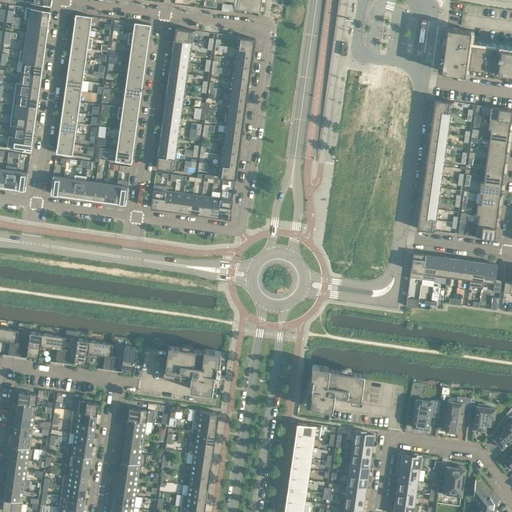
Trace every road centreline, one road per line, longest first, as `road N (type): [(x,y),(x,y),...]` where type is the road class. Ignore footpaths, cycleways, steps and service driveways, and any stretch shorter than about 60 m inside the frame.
road 1 (residential): [(0,363),(117,380),(98,511)]
road 2 (tertiary): [(265,305),(232,511)]
road 3 (tertiary): [(254,511),(284,307)]
road 4 (residential): [(67,0),(35,203)]
road 5 (residential): [(164,15),(136,218)]
road 6 (residential): [(266,30),(239,228)]
road 7 (tertiary): [(292,171),(315,0)]
road 8 (residential): [(399,236),(420,81)]
road 9 (residential): [(388,439),(473,451),(511,497)]
road 10 (residential): [(399,236),(387,289),(305,283)]
road 11 (tertiary): [(250,275),(130,258)]
